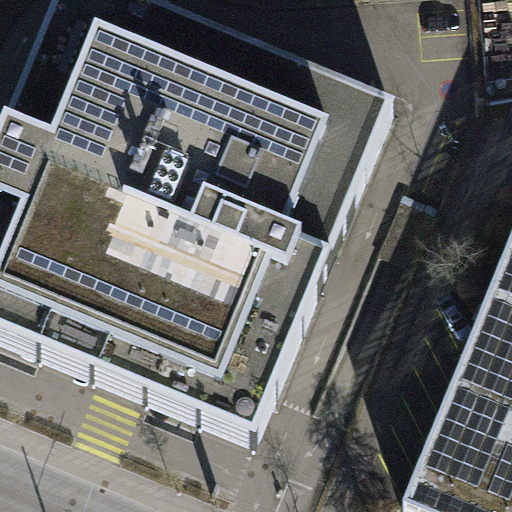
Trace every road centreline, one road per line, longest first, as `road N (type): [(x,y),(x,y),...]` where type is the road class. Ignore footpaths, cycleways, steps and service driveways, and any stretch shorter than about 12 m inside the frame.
road 1 (unknown): [(511,137),(235,0),(10,0),(0,13)]
road 2 (unknown): [(0,79),(43,121),(120,148)]
